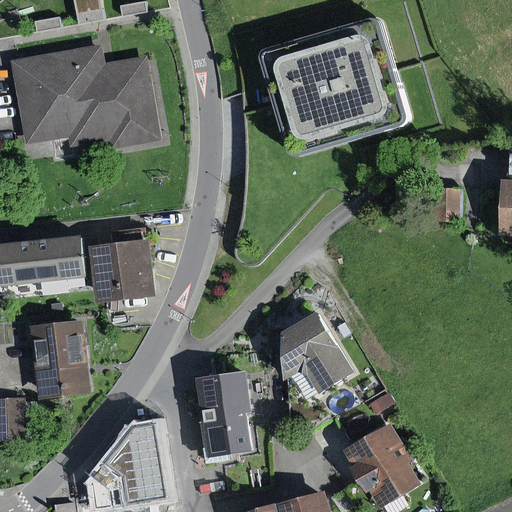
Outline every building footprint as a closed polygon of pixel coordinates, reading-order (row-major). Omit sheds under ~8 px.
[(110,0),(86,0),(91,21),(114,16),(110,0)] [(389,17),(275,53),(307,157),(422,122),(389,17)] [(78,133),(80,146),(114,140),(116,148),(171,138),(155,54),(110,62),(107,43),(19,58),(33,141),(78,133)] [(468,187),(448,187),(448,206),(468,206),(468,187)] [(94,229),(47,234),(51,276),(98,271),(94,229)] [(47,234),(0,239),(0,247),(3,280),(51,276),(47,234)] [(163,234),(101,242),(108,296),(135,292),(170,288),(163,234)] [(328,308),(292,328),(296,380),(302,377),(315,399),(362,372),(328,308)] [(91,317),(39,324),(48,395),(100,389),(91,317)] [(221,455),(264,447),(257,408),(263,407),(257,366),(209,373),(215,408),(213,408),(221,455)] [(35,396),(1,398),(3,439),(37,437),(35,396)] [(169,420),(135,424),(137,440),(120,442),(122,454),(111,456),(118,506),(184,497),(177,447),(175,435),(171,435),(169,420)] [(403,420),(356,447),(390,507),(437,481),(403,420)] [(343,511),(337,488),(291,501),(293,511),(343,511)] [(83,511),(82,500),(63,503),(64,511),(83,511)] [(293,511),(291,501),(247,511),(246,511),(293,511)]
